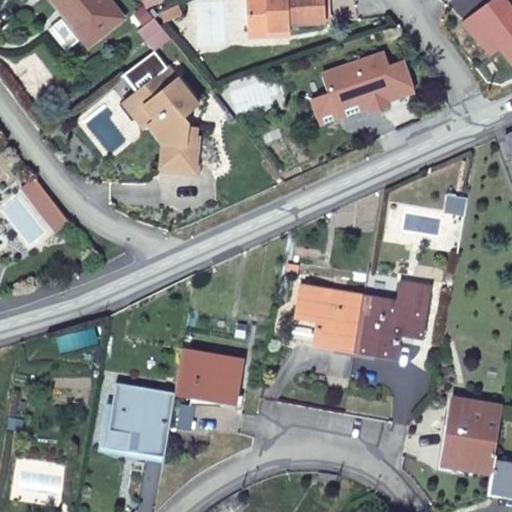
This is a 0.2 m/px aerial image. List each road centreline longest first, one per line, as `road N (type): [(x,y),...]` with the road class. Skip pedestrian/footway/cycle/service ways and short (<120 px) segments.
road 1 (residential): [(153,270),(482,114)]
road 2 (residential): [(178,511),(253,464),(322,450),(393,483),(413,511)]
road 3 (residential): [(0,103),(79,204),(153,270)]
road 4 (residential): [(0,323),(153,270)]
road 5 (residential): [(403,0),(482,114)]
